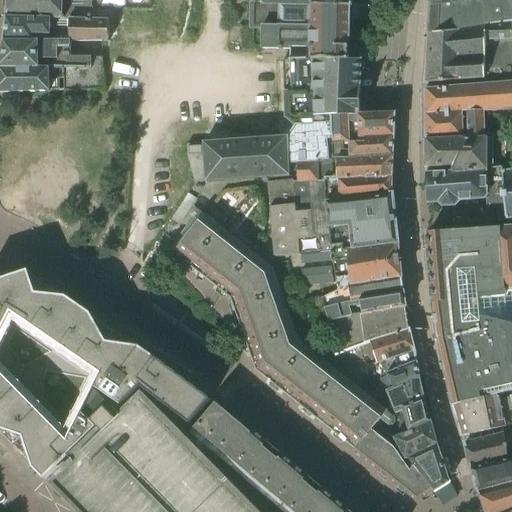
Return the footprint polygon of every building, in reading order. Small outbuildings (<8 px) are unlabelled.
[(8,0),(7,17),(92,20),(92,8),(91,0),(8,0)] [(333,160),(331,145),(325,145),(325,124),(332,124),(332,116),(361,115),(361,114),(362,89),(360,89),(361,60),(360,61),(360,57),(360,53),(358,50),(356,48),(353,47),(351,46),(351,21),(355,21),(364,20),(364,6),(355,6),(354,0),(263,0),(264,4),(251,4),(251,29),(263,29),(263,49),(262,49),(262,63),(283,61),(284,91),(285,118),(295,127),(288,138),(232,141),(231,127),(205,129),(206,143),(204,143),(204,144),(206,182),(206,183),(267,178),(290,176),(290,162),(333,160)] [(511,0),(431,0),(429,35),(432,35),(432,33),(440,32),(441,32),(442,32),(450,30),(451,32),(452,32),(451,30),(465,28),(466,30),(468,30),(468,28),(484,25),(484,26),(485,26),(485,25),(489,25),(489,23),(501,21),(501,23),(504,23),(503,21),(511,19),(511,0)] [(91,42),(103,42),(109,42),(109,40),(109,20),(92,20),(7,17),(5,42),(71,42),(91,42)] [(429,44),(428,56),(430,56),(441,48),(441,47),(443,46),(445,45),(445,47),(484,40),(484,38),(488,38),(497,38),(497,37),(500,37),(510,37),(510,36),(511,36),(511,19),(503,21),(504,23),(501,23),(501,21),(489,23),(489,25),(485,25),(485,26),(484,26),(484,25),(468,28),(468,30),(466,30),(465,28),(451,30),(452,32),(451,32),(450,30),(442,32),(441,32),(440,32),(432,33),(432,35),(429,35),(429,44)] [(456,81),(471,80),(511,76),(511,36),(510,36),(510,37),(500,37),(497,37),(497,38),(488,38),(484,38),(484,40),(445,47),(445,45),(443,46),(441,47),(441,48),(430,56),(428,56),(426,85),(456,81)] [(104,69),(103,42),(91,42),(92,57),(71,57),(71,42),(5,42),(0,68),(50,68),(50,71),(55,71),(55,74),(64,74),(65,74),(65,70),(85,70),(85,69),(104,69)] [(64,91),(64,74),(55,74),(55,71),(50,71),(50,68),(0,68),(0,91),(1,93),(64,91)] [(65,74),(64,74),(64,91),(104,90),(104,69),(85,69),(85,70),(65,70),(65,74)] [(511,76),(471,80),(471,89),(511,84),(511,76)] [(426,85),(426,90),(426,113),(426,118),(427,140),(485,137),(484,112),(511,110),(511,84),(471,89),(471,80),(456,81),(426,85)] [(325,145),(331,145),(359,143),(359,138),(394,136),(395,113),(394,113),(361,114),(361,115),(332,116),(332,124),(325,124),(325,145)] [(331,145),(333,160),(393,156),(394,136),(359,138),(359,143),(331,145)] [(426,145),(426,168),(452,167),(452,172),(452,173),(461,174),(461,171),(487,170),(487,138),(485,138),(485,137),(427,140),(426,145)] [(194,182),(206,182),(204,144),(187,145),(187,157),(194,182)] [(392,174),(393,156),(333,160),(290,162),(290,176),(298,176),(298,183),(319,183),(319,180),(328,179),(392,174)] [(428,204),(438,203),(443,207),(455,206),(460,201),(487,199),(487,222),(511,219),(511,170),(502,171),(501,169),(487,170),(461,171),(461,174),(452,173),(452,172),(426,173),(426,178),(427,197),(428,204)] [(392,177),(392,174),(328,179),(329,197),(333,196),(334,201),(392,195),(392,177)] [(398,245),(392,195),(334,201),(333,196),(329,197),(328,179),(319,180),(319,183),(298,183),(298,176),(290,176),(267,178),(274,257),(298,255),(298,256),(321,254),(330,253),(331,253),(331,252),(398,245)] [(417,502),(433,491),(409,459),(394,439),(410,431),(403,407),(394,410),(400,425),(391,436),(383,430),(378,436),(372,431),(387,412),(297,342),(272,270),(204,215),(173,253),(231,299),(256,371),(356,451),(362,456),(363,459),(387,478),(416,502),(417,502)] [(511,227),(501,228),(428,233),(433,304),(438,339),(439,345),(477,334),(511,327),(511,227)] [(306,304),(309,314),(324,309),(360,300),(404,293),(402,279),(398,245),(331,252),(331,253),(338,291),(322,299),(318,300),(306,304)] [(331,262),(330,253),(321,254),(300,256),(301,265),(331,262)] [(333,283),(331,267),(302,270),(303,287),(333,283)] [(97,386),(124,406),(144,386),(193,423),(214,397),(142,346),(30,271),(0,281),(0,433),(47,480),(70,457),(99,428),(93,421),(84,413),(97,386)] [(361,308),(363,314),(406,308),(404,293),(360,300),(324,309),(329,322),(352,316),(349,307),(356,306),(357,308),(361,308)] [(327,323),(334,344),(337,354),(364,344),(370,341),(409,330),(408,324),(408,321),(407,321),(407,317),(407,314),(406,314),(406,310),(406,308),(363,314),(363,315),(352,316),(329,322),(327,323)] [(452,400),(511,386),(511,327),(477,334),(439,345),(441,353),(452,400)] [(415,352),(409,330),(370,341),(364,344),(366,344),(366,345),(371,344),(377,364),(380,363),(380,364),(391,360),(392,363),(395,371),(416,363),(415,352)] [(416,363),(395,371),(386,375),(393,389),(393,390),(419,379),(419,377),(416,363)] [(386,392),(394,410),(403,407),(424,400),(419,379),(393,390),(393,389),(386,392)] [(511,386),(452,400),(453,406),(500,395),(504,394),(504,393),(511,391),(511,386)] [(511,391),(504,393),(504,394),(500,395),(453,406),(462,437),(507,428),(511,426),(511,391)] [(205,456),(142,392),(49,484),(76,511),(260,511),(227,479),(193,511),(168,511),(159,502),(205,456)] [(403,407),(410,431),(430,422),(424,400),(403,407)] [(349,511),(255,432),(218,401),(195,429),(230,459),(220,471),(205,456),(159,502),(168,511),(193,511),(227,479),(260,511),(349,511)] [(436,445),(430,422),(410,431),(394,439),(409,459),(433,491),(448,482),(436,445)] [(511,426),(507,428),(462,437),(464,441),(465,444),(504,434),(511,432),(511,426)] [(465,444),(471,469),(509,459),(508,455),(511,454),(511,432),(504,434),(465,444)] [(511,458),(509,459),(471,469),(478,493),(511,484),(511,458)] [(511,511),(511,484),(478,493),(486,511),(511,511)]
